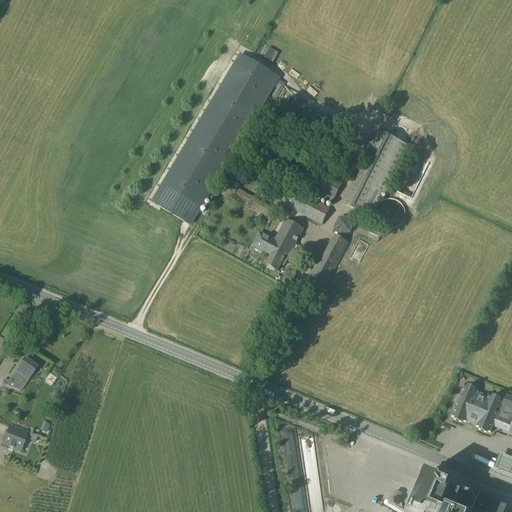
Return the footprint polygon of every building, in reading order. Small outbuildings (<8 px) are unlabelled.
[(152,204),(189,226),(278,78),(241,56),(152,204)] [(379,134),(343,206),(371,220),(376,208),(383,195),(388,198),(411,150),(379,134)] [(286,151),(273,176),(331,207),(348,179),(346,178),(348,174),(348,173),(350,161),(342,158),(335,171),(333,170),(330,174),(286,151)] [(276,182),(267,198),(322,227),(330,211),(276,182)] [(227,185),(221,195),(270,221),(275,211),(227,185)] [(260,235),(253,247),(271,257),(266,267),(278,273),(281,266),(284,268),(304,231),(286,222),(273,246),(268,243),(270,241),(260,235)] [(375,237),(378,229),(358,222),(355,230),(375,237)] [(320,255),(304,287),(322,296),(348,246),(334,238),(324,257),(320,255)] [(37,367),(24,359),(8,382),(3,381),(1,386),(20,392),(37,367)] [(455,409),(452,419),(455,420),(454,422),(461,425),(462,423),(480,430),(479,432),(486,435),(487,433),(490,434),(493,427),(509,434),(509,435),(511,436),(511,398),(506,396),(503,404),(499,402),(500,400),(492,397),(492,399),(474,392),(475,390),(468,387),(467,389),(464,388),(460,398),(458,397),(453,408),(455,409)] [(27,433),(9,427),(2,445),(20,452),(27,433)] [(307,511),(298,446),(284,447),(293,511),(307,511)] [(511,459),(500,455),(494,469),(511,475),(511,459)] [(321,511),(323,511),(317,472),(302,474),(303,480),(304,480),(309,511),(321,511)] [(503,511),(505,508),(480,497),(479,498),(462,490),(460,494),(451,490),(452,486),(442,482),(426,475),(410,511),(503,511)] [(395,493),(390,505),(398,507),(402,495),(395,493)]
